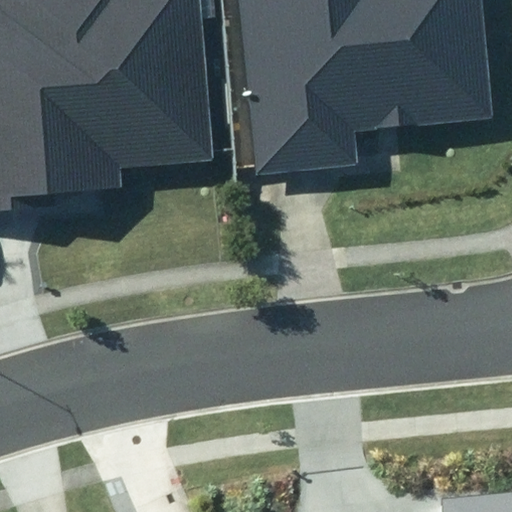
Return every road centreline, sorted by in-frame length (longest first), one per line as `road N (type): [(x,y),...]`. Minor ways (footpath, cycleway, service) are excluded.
road 1 (residential): [(101,379),(511,329)]
road 2 (residential): [(101,379),(155,511)]
